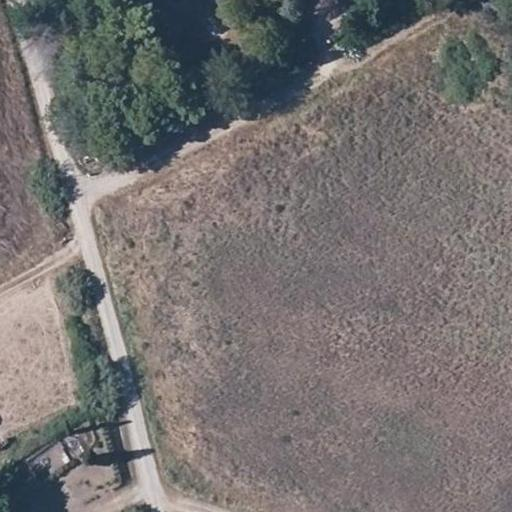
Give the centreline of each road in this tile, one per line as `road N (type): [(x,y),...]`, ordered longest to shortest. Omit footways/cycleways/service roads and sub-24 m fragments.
road 1 (unclassified): [(19,0),(159,511)]
road 2 (track): [(460,0),(134,165),(71,188)]
